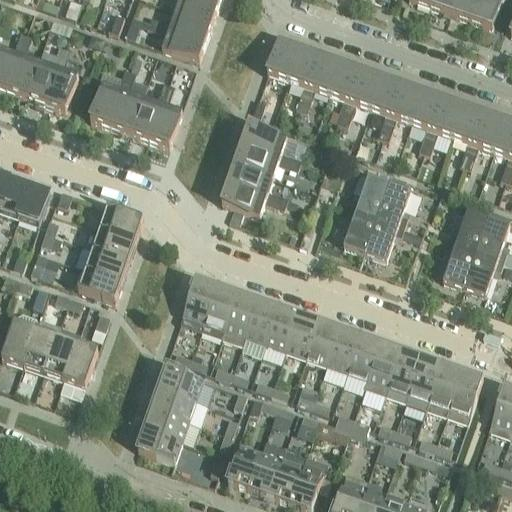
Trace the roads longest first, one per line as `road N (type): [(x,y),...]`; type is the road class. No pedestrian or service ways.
road 1 (residential): [(511,368),(209,264),(152,209),(0,155)]
road 2 (residential): [(511,95),(282,15),(269,0)]
road 3 (residential): [(171,511),(0,446)]
